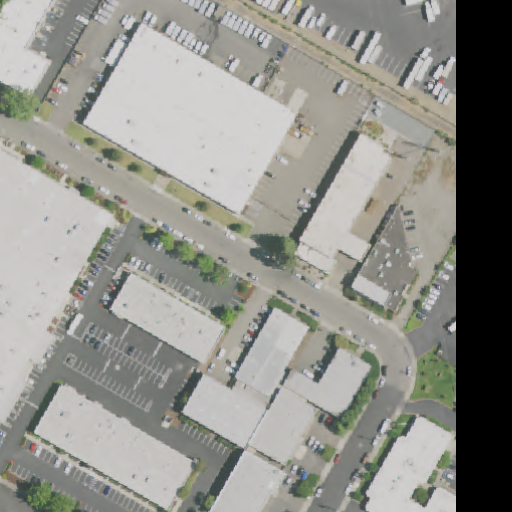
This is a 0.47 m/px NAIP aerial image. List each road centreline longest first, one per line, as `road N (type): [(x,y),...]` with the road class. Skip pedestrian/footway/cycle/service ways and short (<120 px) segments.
road 1 (residential): [(395,357),(379,332),(0,117)]
road 2 (residential): [(395,357),(390,397),(323,511)]
